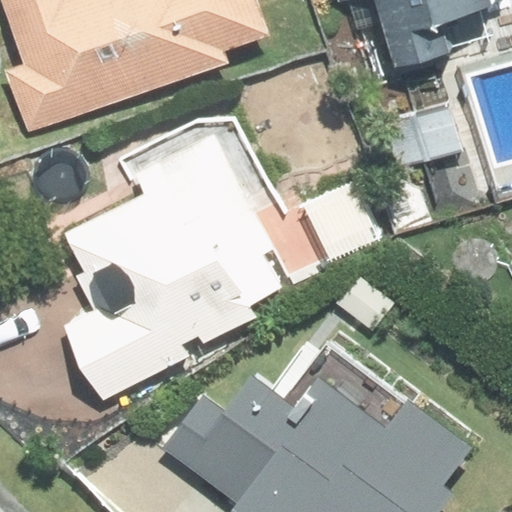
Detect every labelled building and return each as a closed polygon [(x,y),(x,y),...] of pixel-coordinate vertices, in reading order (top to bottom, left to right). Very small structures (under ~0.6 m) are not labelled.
[(18,0),(36,46),(9,57),(31,114),(233,35),(227,20),(277,0),(276,0),(18,0)] [(393,0),(403,32),(460,15),(455,0),(393,0)] [(273,231),(281,225),(220,101),(140,149),(150,165),(68,214),(90,251),(102,246),(121,277),(67,310),(106,389),(194,338),(185,321),(201,311),(206,322),(264,287),(260,280),(291,261),(273,231)] [(402,298),(363,266),(338,298),(376,329),(402,298)] [(164,426),(248,486),(233,505),(242,511),(422,511),(463,456),(452,447),(482,406),(414,358),(397,381),(324,330),(302,360),(262,330),(232,372),(213,359),(164,426)]
